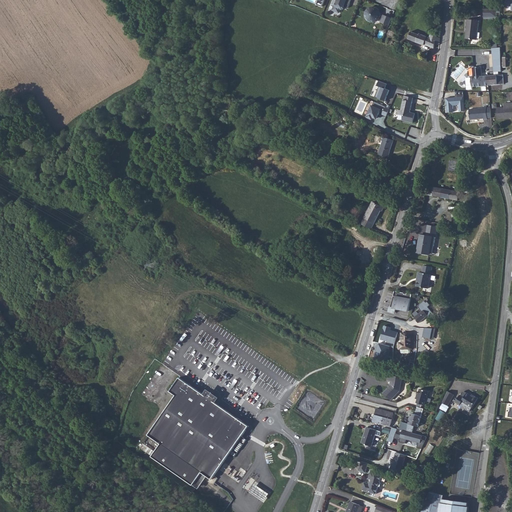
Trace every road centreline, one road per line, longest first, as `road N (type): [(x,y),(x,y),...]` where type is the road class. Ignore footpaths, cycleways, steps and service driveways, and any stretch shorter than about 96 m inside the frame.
road 1 (tertiary): [(312,511),(424,142),(436,136)]
road 2 (unclassified): [(479,511),(508,276)]
road 3 (tertiary): [(436,136),(448,0)]
road 4 (unclassified): [(508,276),(509,194),(491,145)]
